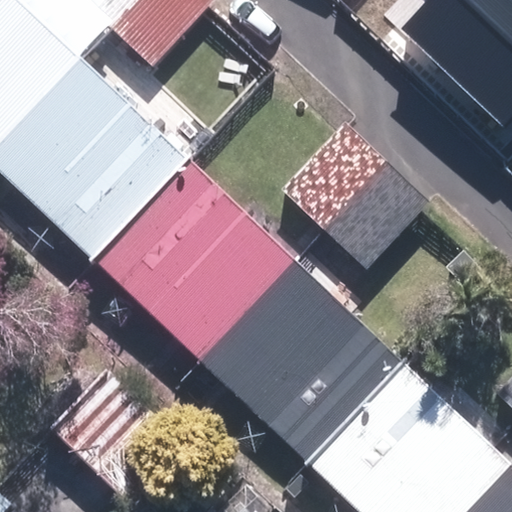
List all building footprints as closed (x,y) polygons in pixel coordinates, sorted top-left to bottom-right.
[(511,511),(511,479),(6,0),(0,0),(0,181),(348,511),(511,511)] [(205,0),(73,0),(151,76),(216,11),(205,0)] [(504,127),(511,118),(511,53),(455,0),(428,0),(403,28),(504,127)] [(511,0),(455,0),(511,53),(511,0)] [(347,126),(276,195),(359,281),(430,211),(347,126)] [(511,367),(482,397),(511,427),(511,367)] [(113,368),(45,430),(119,511),(121,511),(189,451),(113,368)] [(268,511),(235,483),(210,511),(268,511)]
